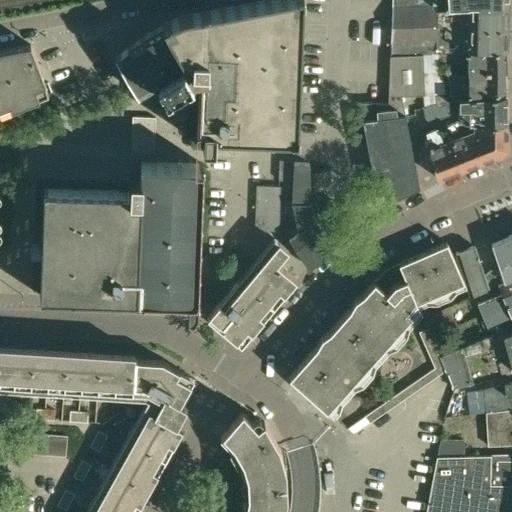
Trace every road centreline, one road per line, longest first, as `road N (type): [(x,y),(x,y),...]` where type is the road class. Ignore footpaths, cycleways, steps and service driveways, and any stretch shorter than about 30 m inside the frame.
road 1 (unclassified): [(247,379),(361,255),(439,206),(511,177)]
road 2 (residential): [(247,379),(160,330),(0,321)]
road 3 (residential): [(162,0),(0,31)]
